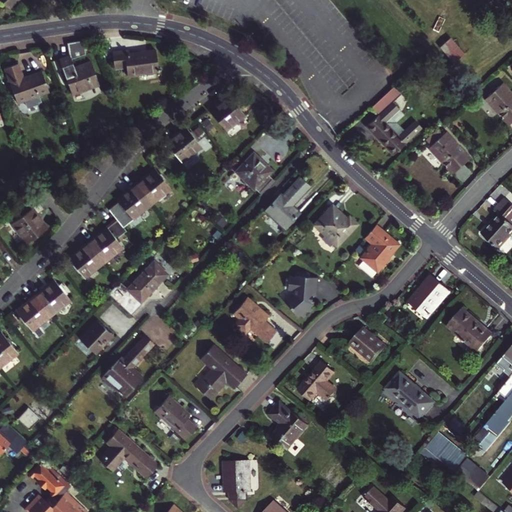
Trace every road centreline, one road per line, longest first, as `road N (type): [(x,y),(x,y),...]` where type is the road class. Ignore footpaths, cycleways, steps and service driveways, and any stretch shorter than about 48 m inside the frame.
road 1 (residential): [(217,511),(190,480),(195,457),(327,321),(380,301),(433,241)]
road 2 (residential): [(238,57),(128,151),(0,296)]
road 3 (residential): [(238,57),(433,241)]
road 4 (residential): [(0,37),(133,22),(195,35),(238,57)]
